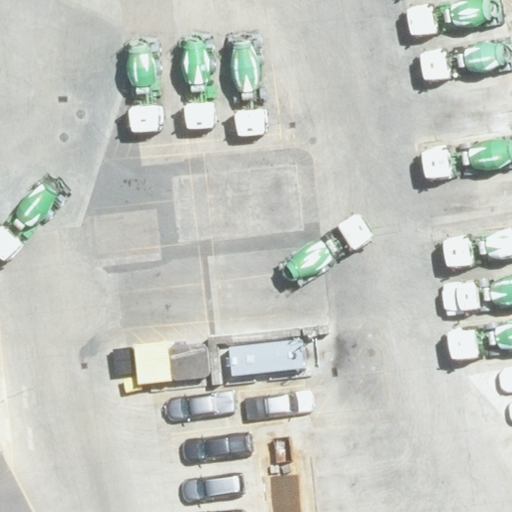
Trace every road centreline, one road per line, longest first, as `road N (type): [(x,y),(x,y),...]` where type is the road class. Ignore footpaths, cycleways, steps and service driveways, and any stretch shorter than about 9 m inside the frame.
road 1 (unknown): [(487,511),(423,346),(321,0)]
road 2 (unknown): [(35,0),(13,34),(1,135),(96,511)]
